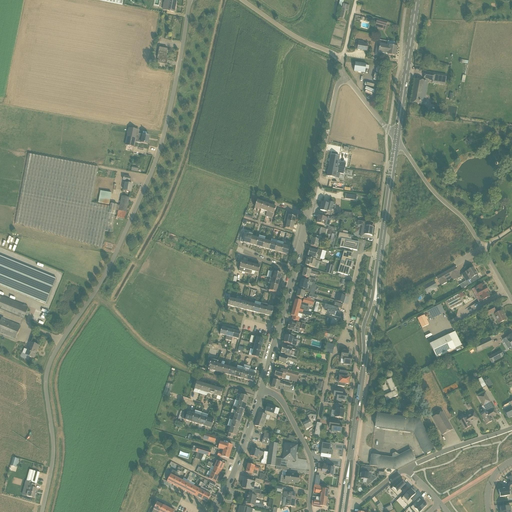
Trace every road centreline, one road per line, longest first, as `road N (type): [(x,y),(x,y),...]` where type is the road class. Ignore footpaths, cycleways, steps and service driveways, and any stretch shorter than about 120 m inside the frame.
road 1 (unclassified): [(42,511),(53,449),(48,364),(93,295),(150,174),(190,0)]
road 2 (residential): [(261,390),(328,130)]
road 3 (unclassified): [(511,299),(463,217),(432,191),(396,138)]
road 4 (primary): [(342,511),(364,364)]
road 5 (residential): [(311,511),(313,460),(287,410),(261,390)]
road 6 (primary): [(396,138),(416,0)]
road 7 (residential): [(214,511),(261,390)]
road 8 (unclassified): [(342,72),(336,56),(242,0)]
